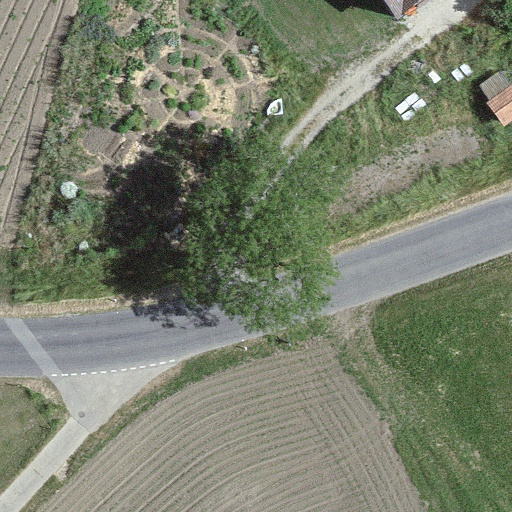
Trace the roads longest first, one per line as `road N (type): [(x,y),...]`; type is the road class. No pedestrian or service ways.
road 1 (tertiary): [(0,350),(233,340),(511,230)]
road 2 (track): [(5,511),(158,343)]
